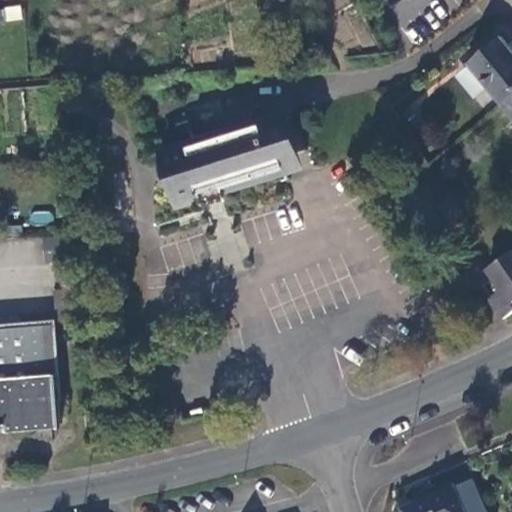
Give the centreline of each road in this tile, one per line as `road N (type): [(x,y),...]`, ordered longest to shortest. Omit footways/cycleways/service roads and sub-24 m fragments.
road 1 (residential): [(318,433),(168,478),(0,502)]
road 2 (unknown): [(511,15),(391,85),(282,95)]
road 3 (residential): [(511,353),(318,433)]
